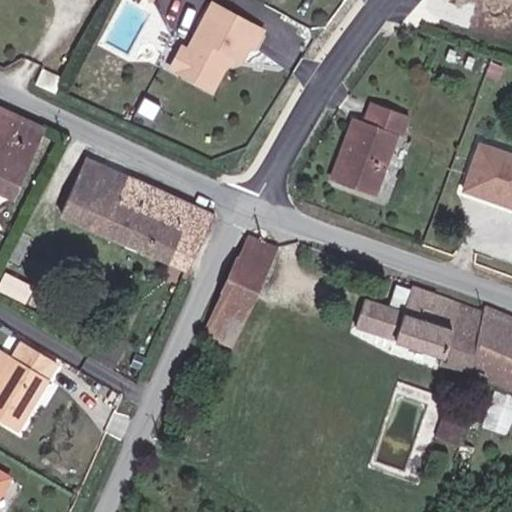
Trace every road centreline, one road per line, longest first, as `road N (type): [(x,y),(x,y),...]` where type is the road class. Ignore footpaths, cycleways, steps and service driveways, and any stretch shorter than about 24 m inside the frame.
road 1 (unclassified): [(111,511),(252,204)]
road 2 (unclassified): [(0,85),(252,204)]
road 3 (unclassified): [(511,299),(252,204)]
road 4 (unclassified): [(252,204),(399,0)]
